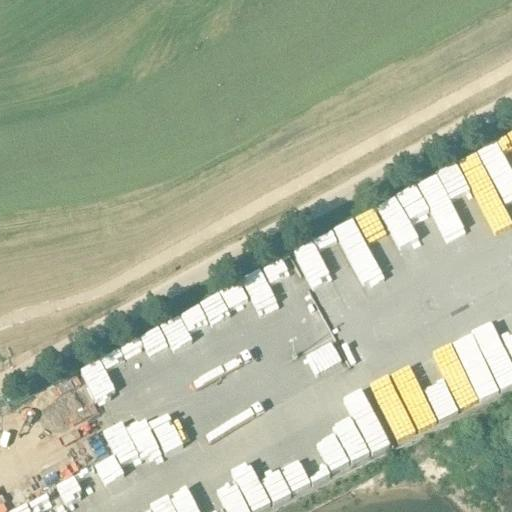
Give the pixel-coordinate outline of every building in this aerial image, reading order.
[(511,136),(447,169),(482,240),(503,230),(493,209),(511,200),(511,191),(511,190),(511,136)] [(458,256),(444,225),(463,216),(445,177),(404,195),(436,266),(458,256)] [(393,290),(373,249),(390,241),(377,214),(294,253),(327,321),(393,290)] [(252,308),(243,288),(203,306),(212,326),(252,308)] [(182,321),(161,329),(174,360),(194,352),(182,321)] [(149,361),(169,351),(158,331),(138,341),(149,361)] [(137,342),(118,354),(126,367),(145,355),(137,342)] [(122,364),(0,423),(0,431),(26,418),(37,440),(55,431),(51,410),(71,407),(75,415),(116,396),(109,382),(127,373),(122,364)] [(396,443),(436,423),(414,377),(373,397),(396,443)] [(160,404),(122,423),(150,478),(170,468),(166,461),(184,452),(160,404)] [(387,449),(375,425),(356,436),(343,412),(326,421),(350,468),(387,449)] [(104,437),(43,465),(62,506),(104,486),(96,470),(115,461),(104,437)] [(310,470),(313,479),(348,469),(345,460),(310,470)] [(247,511),(263,511),(290,501),(279,476),(239,492),(247,511)] [(1,511),(54,511),(47,493),(1,510),(1,511)] [(174,509),(175,511),(222,511),(217,499),(194,510),(190,501),(174,509)]
